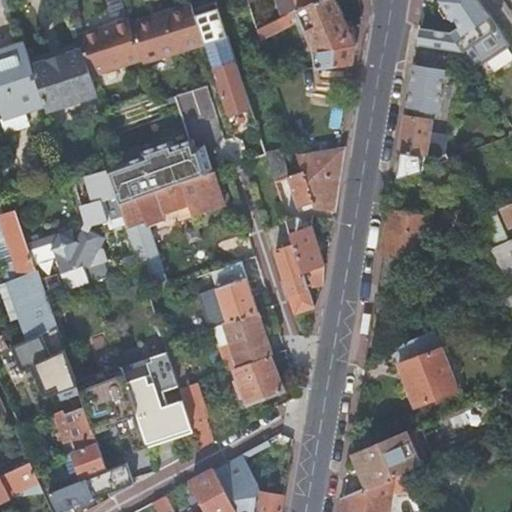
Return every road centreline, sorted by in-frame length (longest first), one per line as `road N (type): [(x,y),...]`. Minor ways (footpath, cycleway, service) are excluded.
road 1 (secondary): [(386,0),(326,395)]
road 2 (residential): [(231,155),(290,339),(326,395)]
road 3 (residential): [(326,395),(109,511)]
